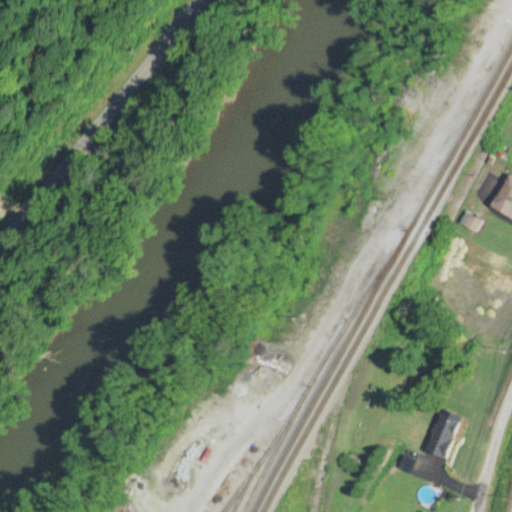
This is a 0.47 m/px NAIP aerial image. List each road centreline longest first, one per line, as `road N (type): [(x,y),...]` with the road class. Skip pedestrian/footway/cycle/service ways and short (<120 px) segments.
road 1 (secondary): [(0,243),(187,0)]
road 2 (residential): [(511,391),(448,511)]
